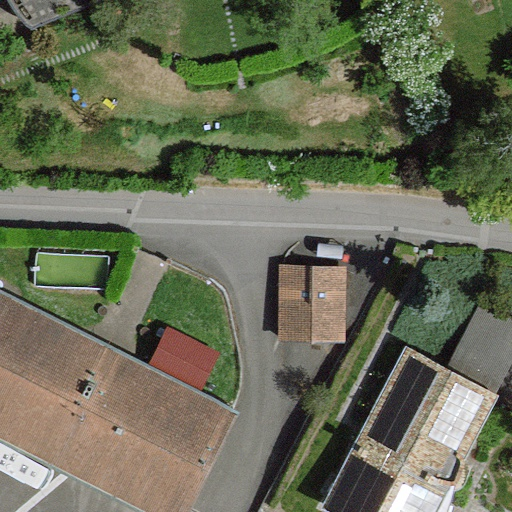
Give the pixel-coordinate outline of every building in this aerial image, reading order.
[(11,0),(33,29),(108,0),(11,0)] [(343,270),(283,274),(280,338),(343,340),(343,270)] [(0,414),(186,507),(230,419),(0,304),(0,414)] [(176,317),(158,352),(210,377),(227,343),(176,317)] [(404,349),(322,506),(333,511),(433,511),(493,395),(404,349)]
